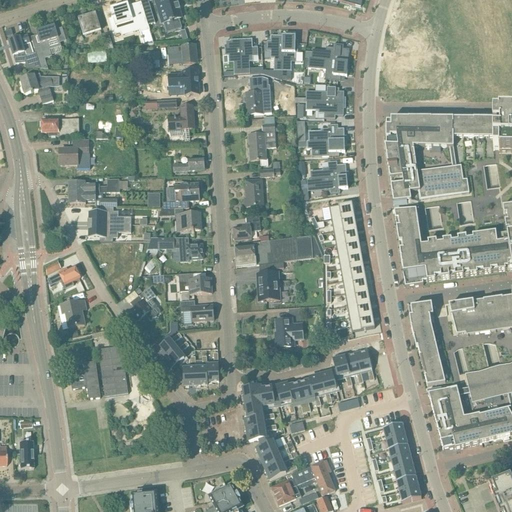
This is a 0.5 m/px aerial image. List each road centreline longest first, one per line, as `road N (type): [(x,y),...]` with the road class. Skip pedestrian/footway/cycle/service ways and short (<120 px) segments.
road 1 (residential): [(231,378),(206,23)]
road 2 (residential): [(21,178),(43,184),(97,283),(189,410)]
road 3 (tertiary): [(32,293),(63,488)]
road 4 (residential): [(392,302),(368,109)]
road 5 (residential): [(374,33),(320,20),(206,23)]
road 6 (residential): [(350,511),(358,505),(342,422),(414,401)]
road 7 (residential): [(231,378),(323,365),(331,349),(380,337)]
road 8 (residential): [(511,109),(368,109)]
road 9 (residential): [(63,488),(196,468)]
road 10 (residential): [(511,284),(392,302)]
